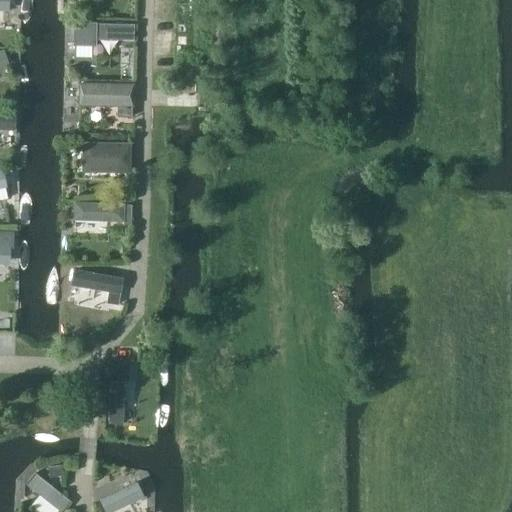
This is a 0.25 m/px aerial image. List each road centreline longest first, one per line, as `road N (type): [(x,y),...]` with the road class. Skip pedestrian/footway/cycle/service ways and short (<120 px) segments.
road 1 (residential): [(92,366),(133,312),(144,0)]
road 2 (residential): [(83,511),(92,366)]
